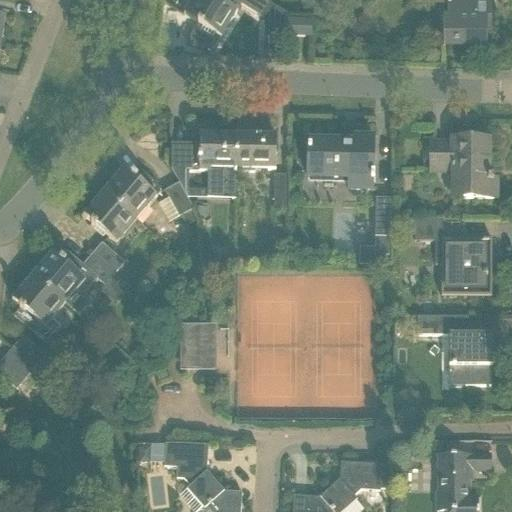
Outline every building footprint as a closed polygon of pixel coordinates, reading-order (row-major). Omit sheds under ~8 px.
[(194,0),(184,17),(198,26),(186,45),(185,45),(185,46),(186,46),(205,52),(206,51),(205,51),(206,48),(213,52),(213,51),(220,39),(220,40),(237,12),(230,8),(224,5),(217,0),(194,0)] [(269,4),(263,0),(235,0),(235,1),(260,17),(269,4)] [(447,0),(447,5),(448,5),(448,18),(443,19),(443,48),(444,48),(444,45),(476,45),(476,48),(486,48),(486,31),(491,31),(491,18),(486,18),(486,17),(477,15),(477,6),(491,6),(490,0),(447,0)] [(284,37),(311,38),(311,22),(285,21),(284,37)] [(264,43),(263,61),(279,61),(280,43),(264,43)] [(237,171),(238,140),(217,139),(217,137),(199,137),(199,149),(187,149),(187,145),(171,145),(170,170),(179,183),(188,200),(189,173),(207,173),(207,200),(235,201),(235,171),(237,171)] [(238,140),(237,171),(275,171),(276,138),(251,138),(251,140),(238,140)] [(372,191),(373,140),(354,140),(354,146),(308,145),(308,179),(349,180),(349,190),(372,191)] [(454,200),(463,200),(495,200),(495,182),(493,182),(493,179),(488,179),(488,142),(452,142),(452,145),(431,145),(431,173),(454,173),(454,200)] [(161,194),(155,184),(143,173),(137,180),(133,176),(132,177),(124,170),(111,185),(113,187),(106,196),(137,223),(161,194)] [(273,176),(274,211),(287,211),(286,176),(273,176)] [(188,200),(179,183),(165,192),(180,217),(181,217),(187,227),(195,222),(189,212),(194,209),(188,200)] [(137,223),(106,196),(98,205),(96,203),(83,218),(92,225),(91,226),(95,230),(97,229),(117,246),(137,223)] [(374,249),(374,257),(385,257),(388,257),(389,239),(391,239),(391,201),(390,201),(375,201),(375,239),(374,249)] [(442,220),(414,220),(414,243),(434,243),(434,264),(428,264),(428,267),(442,267),(441,298),(491,298),(491,278),(488,278),(488,274),(485,274),(485,257),(491,257),(491,242),(442,241),(442,220)] [(101,245),(91,256),(114,276),(124,264),(101,245)] [(42,271),(34,280),(60,302),(60,303),(64,306),(65,306),(77,316),(78,315),(80,313),(89,302),(81,296),(89,287),(95,280),(82,268),(82,267),(71,258),(66,264),(61,260),(60,262),(60,261),(52,254),(40,269),(42,271)] [(82,267),(82,268),(95,280),(97,281),(104,287),(114,276),(91,256),(83,266),(82,267)] [(218,256),(200,256),(199,266),(218,267),(218,256)] [(24,287),(12,302),(20,309),(19,310),(22,312),(16,320),(46,345),(60,329),(52,321),(54,319),(53,319),(49,315),(60,303),(60,302),(34,280),(27,289),(24,287)] [(394,319),(394,333),(409,333),(409,319),(394,319)] [(417,319),(417,337),(441,337),(449,337),(449,365),(449,388),(491,388),(491,368),(493,368),(493,336),(468,336),(468,319),(441,319),(417,319)] [(199,370),(199,330),(183,329),(183,370),(199,370)] [(13,349),(35,368),(45,357),(23,337),(13,349)] [(35,368),(13,349),(0,363),(0,376),(16,391),(19,387),(27,394),(37,382),(30,375),(35,368)] [(151,446),(150,465),(165,465),(165,469),(177,469),(176,480),(184,481),(190,488),(187,491),(202,509),(198,511),(240,511),(241,494),(224,493),(206,473),(208,447),(178,445),(166,445),(166,446),(151,446)] [(395,446),(395,461),(411,461),(411,446),(395,446)] [(150,448),(138,448),(138,465),(150,465),(150,448)] [(468,500),(468,498),(468,483),(470,483),(470,472),(491,472),(491,457),(439,457),(439,511),(478,511),(478,500),(468,500)] [(381,480),(382,467),(341,464),(339,482),(320,499),(293,498),(292,511),(345,511),(357,502),(354,498),(361,492),(380,493),(380,490),(381,480)] [(381,480),(380,490),(388,491),(388,480),(381,480)]
